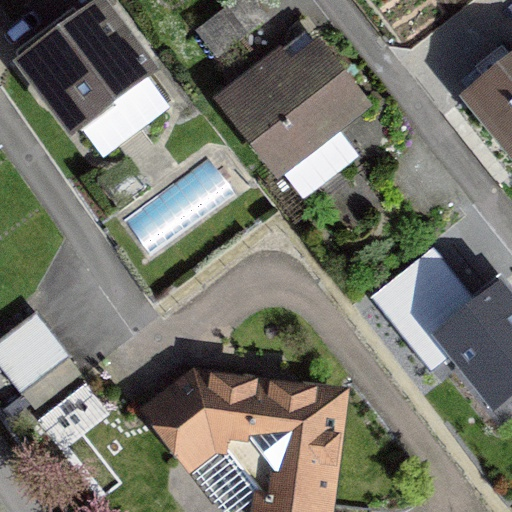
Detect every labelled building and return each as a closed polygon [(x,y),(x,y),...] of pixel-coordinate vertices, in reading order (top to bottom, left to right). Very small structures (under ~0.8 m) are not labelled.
[(103,153),(164,108),(139,75),(142,72),(99,14),(111,5),(106,0),(34,0),(54,27),(47,32),(56,44),(30,64),(74,124),(81,132),(85,129),(103,153)] [(247,0),(235,0),(196,31),(216,57),(264,21),(247,0)] [(363,104),(319,47),(292,69),(281,55),(220,102),(275,173),(282,167),(304,194),(352,157),(330,130),(363,104)] [(511,151),(511,58),(508,62),(499,51),(475,70),(485,81),(467,96),(511,151)] [(511,391),(511,306),(498,290),(479,305),(435,252),(374,300),(429,369),(452,352),(494,405),(511,391)] [(36,312),(0,339),(0,365),(22,394),(70,357),(36,312)] [(323,511),(325,503),(338,397),(195,379),(151,412),(189,462),(212,444),(225,446),(224,454),(254,493),(262,494),(259,511),(323,511)] [(360,511),(361,508),(325,503),(323,511),(360,511)]
